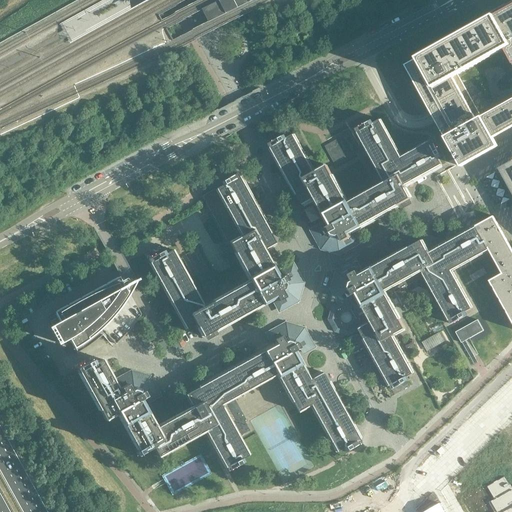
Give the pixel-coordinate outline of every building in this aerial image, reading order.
[(147,0),(128,0),(129,1),(129,2),(130,10),(147,0)] [(221,0),(166,28),(173,40),(234,11),(238,9),(239,11),(259,0),(221,0)] [(417,58),(405,65),(434,117),(456,157),(457,160),(494,139),(493,138),(494,137),(511,127),(511,5),(495,15),(494,15),(433,49),(417,58)] [(94,7),(67,19),(70,25),(66,27),(72,40),(79,36),(78,34),(105,22),(101,12),(97,14),(94,7)] [(303,204),(310,200),(323,223),(311,229),(322,247),(343,252),(360,242),(353,230),(398,206),(401,211),(405,208),(402,203),(411,198),(404,185),(443,164),(439,158),(442,156),(433,140),(402,157),(381,119),(375,122),(373,119),(356,129),(385,183),(349,202),(328,165),(315,172),(295,134),(289,138),(287,134),(270,143),(303,204)] [(341,128),(324,137),(340,166),(357,157),(341,128)] [(494,139),(457,160),(460,164),(461,167),(464,171),(501,151),(498,146),(497,144),(494,139)] [(511,160),(498,168),(511,192),(511,160)] [(196,324),(204,337),(206,341),(274,303),(280,312),(298,302),(304,282),(294,263),(276,272),(264,250),(276,243),(237,173),(220,182),(222,185),(215,189),(241,235),(229,242),(250,280),(204,306),(173,250),(166,253),(165,250),(148,260),(187,330),(196,324)] [(476,226),(476,227),(480,233),(483,231),(493,248),(489,250),(491,254),(502,273),(489,281),(509,316),(511,321),(511,249),(494,216),(490,218),(476,226)] [(360,330),(361,331),(394,389),(410,380),(408,377),(414,374),(393,336),(406,329),(385,292),(421,271),(451,324),(468,315),(466,312),(473,308),(452,271),(489,250),(493,248),(483,231),(480,233),(476,227),(430,253),(423,240),(414,245),(411,240),(404,244),(407,249),(363,274),(355,260),(337,270),(331,290),(338,303),(333,306),(329,318),(336,331),(350,335),(360,330)] [(197,247),(186,254),(196,270),(202,267),(201,264),(205,261),(197,247)] [(76,278),(80,286),(90,280),(86,273),(76,278)] [(142,314),(130,294),(132,289),(133,288),(134,285),(137,281),(139,280),(138,278),(130,283),(124,286),(119,277),(54,312),(59,322),(53,325),(62,343),(69,339),(77,354),(84,349),(90,345),(96,341),(100,337),(105,333),(116,344),(123,337),(130,329),(137,321),(142,314)] [(478,320),(456,332),(462,343),(464,342),(467,340),(469,339),(484,331),(478,320)] [(153,447),(158,457),(206,430),(228,471),(245,462),(243,459),(250,455),(243,443),(222,405),(277,374),(298,412),(310,405),(337,452),(343,448),(345,451),(361,442),(323,373),(311,379),(300,360),(314,352),(302,330),(284,325),(263,337),(270,348),(200,388),(197,382),(193,385),(195,389),(186,394),(193,407),(157,427),(141,400),(147,396),(149,400),(157,396),(151,386),(152,385),(149,379),(132,375),(129,376),(125,377),(125,376),(119,380),(123,387),(119,389),(102,359),(96,362),(94,359),(77,368),(106,420),(118,413),(138,449),(135,451),(138,455),(147,450),(153,447)] [(440,331),(423,341),(428,350),(445,341),(440,331)] [(182,464),(162,476),(164,479),(164,480),(165,481),(166,483),(172,495),(211,474),(205,462),(205,461),(204,460),(203,458),(201,454),(182,464)] [(495,499),(487,486),(504,477),(509,485),(510,484),(511,487),(511,480),(508,482),(504,475),(463,499),(466,503),(462,505),(466,511),(494,511),(495,511),(489,502),(495,499)] [(504,477),(487,486),(495,499),(489,502),(495,511),(494,511),(508,511),(511,507),(511,489),(511,487),(510,484),(509,485),(504,477)] [(385,481),(375,487),(377,491),(387,485),(385,481)] [(394,511),(387,500),(324,511),(394,511)]
